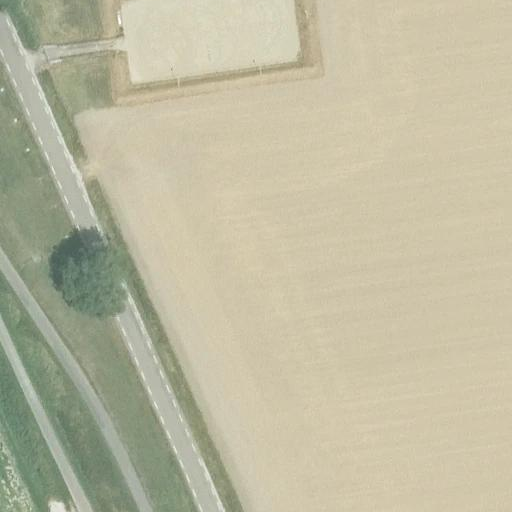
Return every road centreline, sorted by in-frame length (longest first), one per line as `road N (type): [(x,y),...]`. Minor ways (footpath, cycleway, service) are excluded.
road 1 (tertiary): [(211,511),(0,25)]
road 2 (unclassified): [(143,511),(102,426),(0,261)]
road 3 (unclassified): [(83,511),(0,330)]
